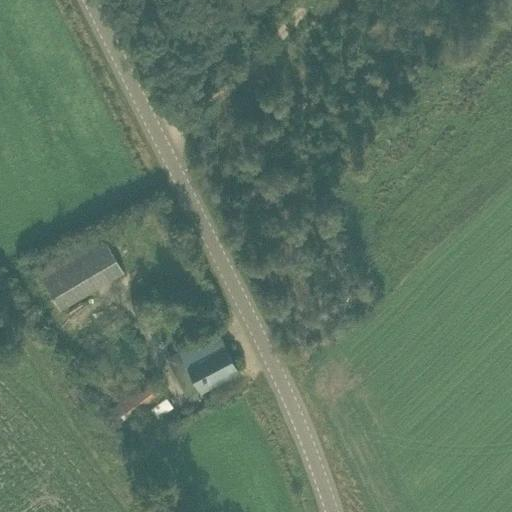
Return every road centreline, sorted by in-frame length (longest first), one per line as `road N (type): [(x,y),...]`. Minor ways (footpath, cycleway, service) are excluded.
road 1 (tertiary): [(331,511),(286,394),(89,0)]
road 2 (track): [(0,306),(142,511)]
